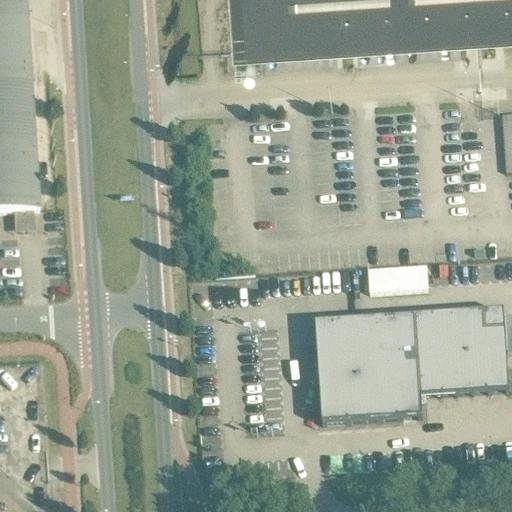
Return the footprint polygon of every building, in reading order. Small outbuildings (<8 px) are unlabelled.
[(0,0),(0,217),(39,215),(38,206),(25,0),(0,0)] [(511,0),(230,0),(234,53),(511,34),(511,0)] [(511,117),(502,118),(507,177),(511,176),(511,117)] [(433,293),(432,269),(372,270),(373,295),(433,293)] [(319,385),(319,387),(320,387),(323,428),(423,422),(422,402),(426,402),(510,396),(504,315),(316,328),(319,369),(318,369),(318,371),(320,371),(321,385),(319,385)]
